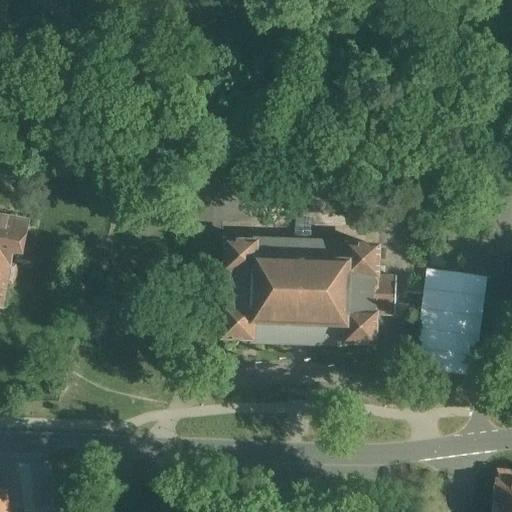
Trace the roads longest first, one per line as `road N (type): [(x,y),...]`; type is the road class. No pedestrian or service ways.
road 1 (residential): [(462,447),(374,456),(0,449)]
road 2 (residential): [(478,445),(511,195)]
